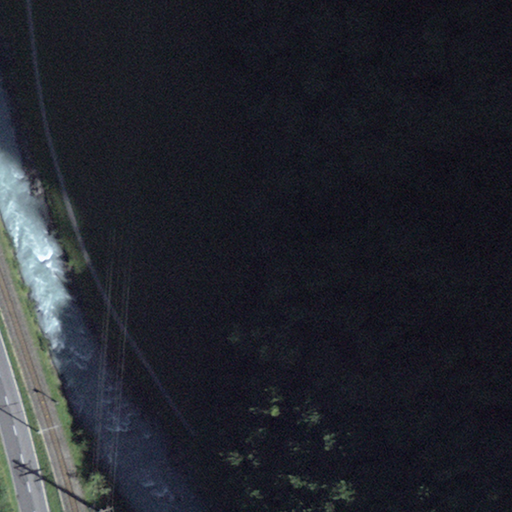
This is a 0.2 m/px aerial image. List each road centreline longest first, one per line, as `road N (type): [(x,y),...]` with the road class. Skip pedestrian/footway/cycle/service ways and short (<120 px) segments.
road 1 (track): [(237,511),(90,266),(45,126),(28,0)]
road 2 (secondary): [(0,384),(34,511)]
